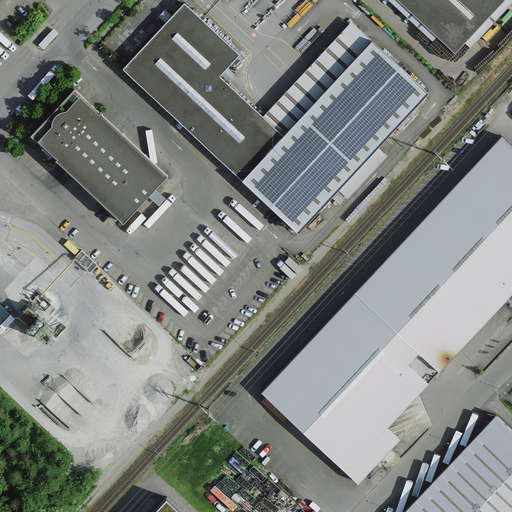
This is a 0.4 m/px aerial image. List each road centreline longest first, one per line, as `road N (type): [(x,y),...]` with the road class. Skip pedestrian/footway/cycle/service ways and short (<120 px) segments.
road 1 (unknown): [(218,415),(511,94)]
road 2 (residential): [(365,511),(511,359)]
road 3 (unclassified): [(0,105),(99,0)]
